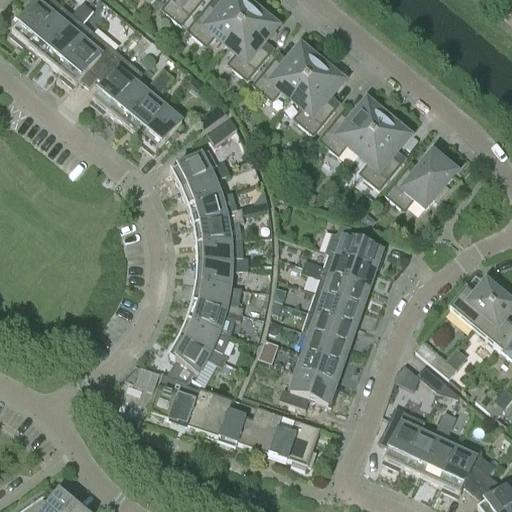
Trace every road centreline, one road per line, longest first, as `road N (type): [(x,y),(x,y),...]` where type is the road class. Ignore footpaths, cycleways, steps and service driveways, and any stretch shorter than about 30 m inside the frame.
road 1 (residential): [(53,414),(127,352),(154,287),(155,233),(136,189),(0,76)]
road 2 (residential): [(381,511),(344,499),(395,345),(427,294),(465,261),(511,240)]
road 3 (tertiary): [(511,192),(457,119),(312,0)]
